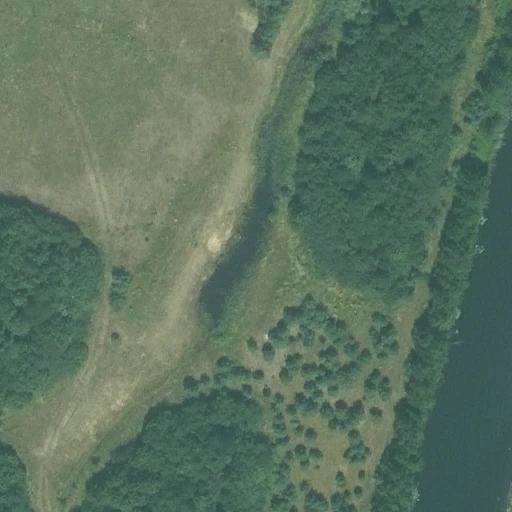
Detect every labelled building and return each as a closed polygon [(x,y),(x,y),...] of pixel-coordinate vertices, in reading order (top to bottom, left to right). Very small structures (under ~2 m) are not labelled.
[(29,0),(0,0),(0,43),(116,73),(128,25),(29,0)] [(211,51),(194,105),(221,114),(238,59),(211,51)] [(126,192),(152,81),(130,76),(124,101),(113,99),(110,113),(52,99),(42,144),(35,142),(29,168),(8,163),(5,176),(28,181),(26,191),(52,197),(57,179),(93,187),(93,184),(126,192)] [(0,105),(0,115),(9,117),(11,108),(0,105)] [(187,132),(185,141),(217,145),(218,136),(187,132)] [(148,190),(153,170),(144,168),(139,187),(148,190)]
